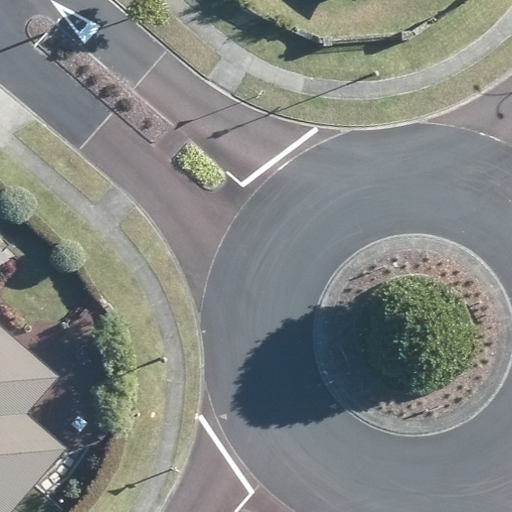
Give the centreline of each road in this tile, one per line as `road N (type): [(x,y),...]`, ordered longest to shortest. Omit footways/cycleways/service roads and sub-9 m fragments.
road 1 (residential): [(0,1),(284,247)]
road 2 (residential): [(284,247),(312,213),(390,177),(433,177),(475,190),(511,214)]
road 3 (residential): [(511,433),(480,456),(439,470),(395,472),(315,438)]
road 4 (residential): [(315,438),(281,397),(264,348),(265,295),(284,247)]
